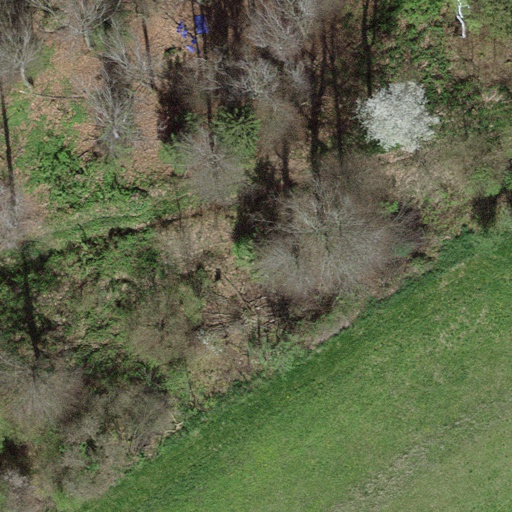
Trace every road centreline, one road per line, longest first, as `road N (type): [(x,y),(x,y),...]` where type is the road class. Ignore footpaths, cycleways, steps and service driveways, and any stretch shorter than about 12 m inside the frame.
road 1 (track): [(511,123),(316,159),(0,257)]
road 2 (track): [(67,511),(511,241)]
